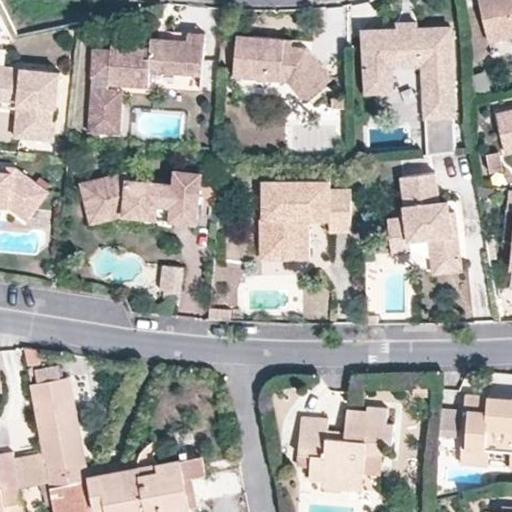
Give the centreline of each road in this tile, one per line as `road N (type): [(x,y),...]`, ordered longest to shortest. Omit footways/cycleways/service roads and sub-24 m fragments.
road 1 (residential): [(239,351),(511,348)]
road 2 (residential): [(0,322),(239,351)]
road 3 (residential): [(239,351),(265,511)]
